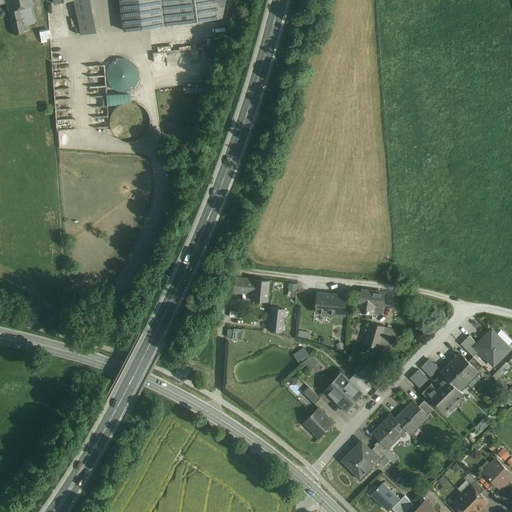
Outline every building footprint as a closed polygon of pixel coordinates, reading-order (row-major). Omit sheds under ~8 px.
[(30,0),(6,0),(8,11),(19,8),(32,5),(30,0)] [(88,0),(74,0),(81,34),(95,31),(88,0)] [(168,0),(119,0),(124,31),(171,25),(168,0)] [(225,0),(168,0),(171,25),(178,24),(180,24),(186,23),(187,23),(188,23),(221,18),(225,0)] [(19,8),(8,11),(14,35),(24,33),(19,8)] [(40,29),(41,40),(52,39),(51,28),(40,29)] [(188,69),(195,71),(199,54),(199,50),(206,51),(206,50),(197,48),(154,52),(155,61),(162,60),(163,72),(166,58),(176,57),(176,56),(179,56),(179,62),(186,61),(191,63),(192,68),(187,68),(184,68),(173,69),(180,70),(188,69)] [(87,52),(75,53),(81,129),(93,128),(87,52)] [(75,53),(64,54),(70,130),(81,129),(75,53)] [(64,54),(53,54),(59,131),(70,130),(64,54)] [(122,59),(119,59),(116,60),(113,62),(112,63),(111,64),(110,65),(109,67),(108,68),(107,69),(107,71),(107,73),(106,75),(106,77),(107,79),(107,81),(108,83),(109,84),(111,86),(112,88),(113,89),(116,90),(118,91),(121,92),(124,92),(127,91),(129,90),(132,89),(133,88),(135,86),(136,84),(138,81),(138,79),(139,77),(139,75),(139,73),(138,71),(138,70),(137,68),(136,67),(136,66),(134,64),(132,62),(130,61),(129,60),(127,60),(124,59),(122,59)] [(136,103),(132,102),(129,102),(125,102),(124,103),(122,104),(119,105),(118,107),(116,108),(115,110),(113,112),(112,114),(111,116),(111,118),(111,120),(111,122),(111,124),(111,126),(111,128),(112,129),(113,131),(114,133),(115,135),(116,136),(118,138),(120,139),(123,140),(126,142),(129,142),(131,142),(134,142),(135,142),(137,141),(139,140),(140,139),(142,138),(143,137),(145,135),(146,134),(147,132),(148,131),(148,128),(149,126),(149,124),(149,122),(149,120),(149,118),(148,116),(148,114),(147,112),(146,111),(144,109),(142,107),(141,106),(139,105),(136,103)] [(269,281),(233,278),(232,293),(233,293),(243,294),(242,299),(267,301),(269,281)] [(288,295),(295,296),(297,283),(290,282),(288,295)] [(385,294),(362,291),(359,312),(382,315),(385,294)] [(338,295),(318,294),(317,312),(322,313),(324,315),(330,315),(331,314),(337,314),(338,296),(338,295)] [(346,297),(338,296),(337,314),(345,315),(346,297)] [(284,309),(270,307),(268,331),(281,332),(284,309)] [(384,327),(371,323),(365,345),(378,348),(384,327)] [(244,328),(233,327),(232,330),(226,329),(225,337),(226,337),(231,338),(231,340),(242,341),(244,328)] [(384,327),(378,348),(385,350),(391,329),(384,327)] [(299,336),(310,338),(311,332),(300,330),(299,336)] [(511,349),(491,330),(474,347),(494,366),(511,349)] [(310,356),(304,347),(293,355),(299,363),(310,356)] [(468,362),(460,354),(442,373),(446,377),(459,389),(466,382),(471,387),(480,378),(475,373),(477,371),(468,362)] [(317,362),(310,356),(304,363),(310,369),(317,362)] [(482,366),(473,357),(468,362),(477,371),(482,366)] [(438,369),(429,360),(422,368),(431,377),(438,369)] [(376,374),(366,365),(357,375),(367,384),(376,374)] [(428,380),(418,371),(411,378),(420,388),(428,380)] [(362,393),(343,375),(337,382),(335,380),(325,391),(339,404),(341,402),(347,408),(362,393)] [(440,392),(435,387),(428,395),(445,413),(449,409),(450,409),(452,411),(462,401),(460,399),(460,398),(464,394),(459,389),(446,377),(438,384),(443,389),(440,392)] [(320,398),(309,387),(303,393),(314,404),(320,398)] [(414,401),(396,419),(406,429),(410,434),(428,416),(428,415),(419,406),(414,401)] [(433,410),(424,401),(419,406),(428,415),(433,410)] [(318,408),(304,423),(319,438),(333,423),(318,408)] [(392,415),(373,433),(379,440),(387,448),(388,447),(406,429),(396,419),(392,415)] [(485,417),(472,430),(478,436),(491,423),(485,417)] [(387,448),(379,440),(374,445),(376,446),(384,454),(389,449),(388,447),(387,448)] [(371,451),(362,442),(343,460),(356,474),(362,469),(365,472),(378,459),(379,459),(371,451)] [(384,454),(376,446),(371,451),(379,459),(378,459),(380,461),(386,456),(384,454)] [(506,462),(511,456),(511,455),(505,448),(499,455),(506,462)] [(386,456),(380,461),(384,465),(390,460),(386,456)] [(509,473),(497,460),(484,473),(501,490),(510,481),(505,477),(509,473)] [(406,489),(412,482),(405,477),(399,483),(406,489)] [(462,490),(469,483),(466,480),(459,487),(462,490)] [(484,490),(476,481),(471,486),(480,494),(484,490)] [(399,499),(383,483),(379,488),(378,487),(377,488),(378,489),(372,495),(388,511),(399,499)] [(373,485),(365,493),(370,497),(372,495),(378,489),(377,488),(373,485)] [(471,486),(471,485),(462,494),(479,511),(488,502),(480,494),(471,486)] [(478,511),(479,511),(462,494),(453,503),(454,503),(462,511),(478,511)] [(409,500),(399,509),(402,511),(405,511),(412,505),(413,504),(409,500)] [(428,511),(432,509),(425,501),(416,510),(413,511),(428,511)] [(461,511),(462,511),(454,503),(449,507),(453,511),(461,511)]
